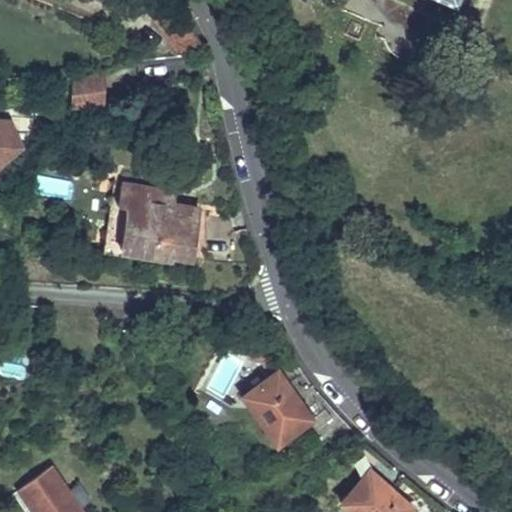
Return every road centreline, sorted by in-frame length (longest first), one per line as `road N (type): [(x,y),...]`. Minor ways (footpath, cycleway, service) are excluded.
road 1 (residential): [(488,511),(398,436),(315,347),(283,288)]
road 2 (residential): [(283,288),(254,141),(211,0)]
road 3 (residential): [(0,294),(221,299),(283,288)]
